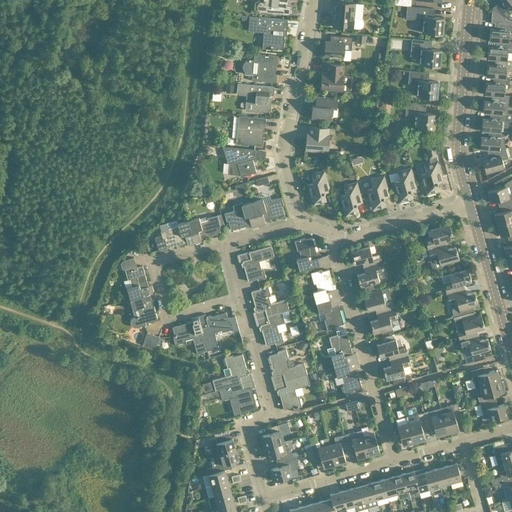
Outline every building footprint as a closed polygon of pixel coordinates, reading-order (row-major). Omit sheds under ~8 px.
[(260,0),(259,1),(258,2),(258,3),(257,4),(257,5),(257,6),(257,7),(257,8),(258,8),(258,9),(259,10),(260,11),(261,11),(262,12),(290,14),(291,7),(287,7),(287,0),(260,0)] [(492,7),(492,10),(503,17),(506,15),(506,16),(511,12),(511,11),(511,0),(498,0),(496,2),(497,4),(492,7)] [(333,26),(343,27),(359,28),(360,28),(361,28),(362,28),(362,27),(363,26),(363,21),(363,20),(362,19),(361,18),(354,18),(355,3),(334,1),(333,10),(335,10),(335,15),(334,15),(333,26)] [(406,18),(419,19),(419,23),(423,24),(422,32),(443,34),(444,17),(434,16),(430,16),(431,7),(408,5),(406,18)] [(489,35),(489,36),(490,38),(489,40),(496,41),(509,42),(509,41),(511,41),(511,20),(506,19),(503,17),(492,10),(491,21),(497,22),(496,28),(490,28),(490,33),(489,35)] [(248,18),(249,19),(248,30),(264,32),(262,48),(277,49),(278,47),(283,47),(285,29),(287,29),(288,19),(243,15),(242,20),(246,20),(248,18)] [(324,55),(334,56),(344,56),(344,49),(351,50),(352,36),(340,35),(339,42),(325,41),(324,55)] [(357,35),(356,42),(366,43),(367,35),(357,35)] [(428,39),(418,39),(412,38),(411,51),(416,51),(416,55),(420,56),(419,64),(440,66),(441,49),(431,48),(427,48),(428,39)] [(488,58),(495,59),(507,59),(507,52),(511,52),(511,41),(509,41),(509,42),(496,41),(496,46),(489,46),(488,51),(488,53),(487,54),(488,56),(488,58)] [(243,65),(243,67),(243,69),(245,71),(245,73),(252,74),(252,80),(266,81),(276,82),(277,74),(273,74),(274,71),(275,67),(274,66),(274,63),(278,64),(278,55),(269,54),(254,53),(254,59),(246,58),(246,61),(244,63),(243,65)] [(486,76),(493,76),(505,77),(506,70),(511,70),(511,59),(507,59),(495,59),(494,64),(487,64),(487,69),(486,71),(486,72),(486,74),(486,76)] [(352,75),(343,74),(344,64),(328,63),(327,70),(327,72),(322,72),(320,89),(342,91),(350,91),(352,75)] [(416,96),(427,97),(437,97),(439,81),(428,80),(424,79),(425,71),(409,70),(408,83),(414,83),(413,87),(417,88),(416,96)] [(485,94),(492,94),(504,95),(504,88),(509,88),(510,77),(505,77),(493,76),(493,82),(486,82),(485,87),(484,89),(484,90),(485,92),(485,94)] [(237,83),(237,93),(247,94),(248,94),(248,100),(249,102),(252,102),(251,111),(253,111),(263,112),(263,109),(270,109),(271,100),(267,100),(267,96),(269,96),(269,94),(273,95),(274,86),(264,85),(237,83)] [(483,107),(483,108),(483,110),(483,112),(490,112),(502,113),(506,113),(507,106),(508,95),(504,95),(492,94),(491,100),(484,100),(484,105),(483,107)] [(312,104),(312,108),(309,107),(311,114),(311,118),(332,119),(333,107),(337,107),(338,98),(316,96),(315,104),(312,104)] [(414,128),(424,128),(434,129),(436,113),(425,112),(422,111),(422,103),(406,102),(405,115),(411,115),(411,119),(414,119),(414,128)] [(481,125),(481,126),(482,127),(482,129),(489,130),(501,131),(505,131),(511,130),(511,119),(506,119),(506,113),(502,113),(490,112),(490,118),(483,118),(482,123),(481,125)] [(241,143),(241,144),(247,145),(247,144),(262,145),(263,129),(263,126),(265,126),(265,117),(239,115),(237,137),(236,137),(235,143),(241,143)] [(305,140),(304,147),(305,147),(305,150),(315,151),(328,152),(330,134),(328,134),(329,127),(320,126),(310,125),(309,132),(307,132),(307,133),(306,137),(306,140),(305,140)] [(480,143),(480,144),(480,145),(480,147),(487,148),(499,149),(506,147),(504,142),(505,131),(501,131),(489,130),(488,136),(481,135),(481,141),(480,143)] [(438,182),(443,181),(442,177),(433,142),(425,144),(430,162),(424,164),(427,172),(420,174),(426,195),(440,191),(438,183),(438,182)] [(203,148),(203,152),(205,154),(209,154),(211,152),(212,149),(209,146),(206,146),(203,148)] [(245,148),(223,146),(225,152),(228,163),(229,162),(228,173),(242,174),(251,175),(252,173),(256,172),(253,159),(252,159),(251,156),(255,155),(255,152),(255,149),(245,148)] [(499,149),(487,148),(489,158),(482,160),(484,165),(484,167),(484,168),(485,170),(486,172),(504,166),(502,159),(508,158),(506,147),(499,149)] [(411,190),(416,188),(417,188),(416,187),(411,168),(397,171),(400,180),(394,181),(399,202),(413,198),(411,191),(411,190)] [(325,192),(329,191),(330,190),(329,186),(325,170),(311,174),(314,182),(307,184),(313,204),(326,201),(324,193),(325,193),(325,192)] [(390,196),(389,192),(384,175),(371,179),(373,187),(367,189),(372,210),(386,206),(384,198),(384,197),(390,196)] [(256,179),(257,185),(269,182),(267,176),(256,179)] [(505,186),(488,190),(491,202),(497,200),(499,206),(511,202),(511,178),(508,181),(508,180),(506,181),(507,182),(504,184),(505,186)] [(362,200),(361,198),(357,181),(343,185),(346,193),(339,195),(345,216),(359,212),(357,204),(362,202),(362,200)] [(263,199),(252,202),(259,225),(266,223),(265,220),(285,214),(282,205),(284,205),(282,197),(271,200),(271,201),(264,203),(263,199)] [(259,225),(252,202),(241,205),(243,209),(236,211),(235,209),(224,212),(227,221),(228,220),(231,229),(251,224),(252,227),(259,225)] [(501,212),(494,213),(497,224),(511,220),(511,202),(499,206),(501,212)] [(199,216),(188,220),(195,243),(202,241),(201,238),(221,232),(219,227),(221,227),(220,224),(224,223),(221,213),(207,217),(208,219),(200,221),(199,216)] [(162,235),(155,237),(158,250),(187,242),(188,245),(195,243),(188,220),(177,222),(177,220),(167,222),(169,228),(162,230),(160,230),(162,235)] [(507,233),(509,240),(511,238),(511,220),(497,224),(500,235),(507,233)] [(425,239),(428,249),(446,243),(445,238),(453,235),(449,224),(430,229),(432,236),(425,239)] [(330,261),(328,254),(318,257),(312,237),(305,239),(305,237),(294,240),(297,251),(299,250),(301,257),(296,259),(299,270),(330,261)] [(428,249),(431,258),(434,269),(442,266),(441,263),(459,258),(456,246),(448,249),(446,243),(428,249)] [(271,246),(237,254),(239,262),(243,261),(248,281),(257,278),(257,280),(266,278),(263,267),(267,266),(265,259),(274,257),(271,246)] [(362,261),(364,267),(382,261),(379,251),(372,253),(370,246),(351,251),(354,263),(362,261)] [(127,287),(130,299),(154,292),(152,284),(148,285),(143,265),(136,267),(133,258),(134,258),(134,257),(123,260),(121,263),(123,269),(125,270),(128,279),(130,279),(132,286),(127,287)] [(382,261),(364,267),(365,272),(357,274),(360,286),(365,285),(370,283),(373,283),(379,281),(377,273),(385,271),(382,261)] [(444,283),(447,294),(465,289),(463,283),(472,280),(468,268),(449,274),(451,281),(444,283)] [(316,302),(316,303),(340,296),(338,288),(334,289),(329,269),(322,271),(322,269),(311,272),(314,283),(316,282),(318,289),(313,291),(314,295),(310,296),(311,301),(312,303),(316,302)] [(253,312),(255,320),(282,312),(289,310),(286,299),(271,303),(269,296),(271,295),(268,284),(260,287),(260,288),(251,291),(257,311),(253,312)] [(375,307),(377,313),(395,308),(392,298),(391,298),(388,287),(370,292),(371,296),(364,298),(367,310),(375,307)] [(451,309),(453,315),(475,309),(473,305),(478,303),(475,291),(467,294),(465,289),(447,294),(449,303),(456,301),(458,306),(452,308),(451,309)] [(154,292),(130,299),(133,308),(138,307),(140,314),(134,316),(132,318),(131,320),(131,323),(132,325),(134,327),(137,327),(139,326),(149,323),(149,322),(158,319),(152,299),(156,298),(154,292)] [(340,296),(316,303),(319,312),(324,311),(326,318),(324,319),(327,330),(335,327),(335,326),(344,323),(338,303),(342,302),(340,296)] [(395,308),(377,313),(378,318),(370,321),(373,333),(382,330),(383,332),(382,333),(401,328),(395,308)] [(205,314),(198,315),(208,350),(219,347),(214,332),(222,330),(222,332),(233,329),(231,320),(229,321),(228,317),(226,311),(206,317),(205,314)] [(282,312),(255,320),(257,326),(260,325),(266,345),(275,342),(275,344),(284,341),(281,331),(287,329),(282,312)] [(457,330),(460,340),(478,335),(476,329),(485,327),(481,315),(477,316),(475,312),(453,318),(454,318),(455,318),(458,330),(457,330)] [(192,321),(172,327),(174,335),(172,336),(175,344),(185,341),(185,339),(192,337),(197,353),(208,350),(198,315),(191,318),(192,321)] [(235,315),(228,317),(229,321),(231,320),(233,329),(233,331),(239,329),(235,315)] [(143,345),(155,349),(159,336),(147,332),(143,345)] [(331,355),(334,366),(358,359),(356,352),(352,353),(347,333),(338,336),(337,334),(329,336),(332,347),(327,348),(329,355),(331,355)] [(478,335),(460,340),(462,350),(470,348),(474,361),(486,357),(484,352),(491,350),(487,338),(479,340),(478,335)] [(388,354),(390,360),(408,355),(405,344),(398,346),(396,339),(377,344),(380,356),(388,354)] [(440,345),(434,347),(436,355),(443,353),(440,345)] [(271,376),(273,383),(307,374),(304,362),(295,365),(293,358),(289,359),(286,348),(277,351),(278,352),(269,355),(274,375),(271,376)] [(219,389),(219,390),(254,380),(251,372),(248,373),(242,353),(233,356),(233,354),(224,356),(227,367),(229,367),(231,374),(212,379),(215,390),(219,389)] [(408,355),(390,360),(391,365),(383,367),(386,379),(392,378),(394,383),(412,378),(411,376),(407,373),(405,374),(403,366),(411,364),(408,355)] [(358,359),(334,366),(337,377),(342,375),(344,382),(342,383),(345,394),(353,391),(353,390),(362,387),(356,367),(360,366),(358,359)] [(435,363),(437,371),(443,369),(441,361),(438,362),(435,363)] [(476,387),(481,386),(500,381),(496,369),(485,372),(483,367),(470,370),(473,381),(474,380),(476,387)] [(307,374),(273,383),(275,390),(278,389),(284,409),(293,406),(294,411),(303,409),(299,395),(297,396),(295,388),(301,386),(310,384),(307,374)] [(342,375),(337,377),(334,377),(336,385),(342,383),(344,382),(342,375)] [(254,380),(219,390),(222,400),(238,395),(240,402),(238,403),(241,414),(249,411),(248,410),(257,407),(252,387),(255,386),(254,380)] [(430,386),(428,380),(420,382),(422,388),(430,386)] [(476,387),(475,387),(477,394),(480,404),(493,401),(491,395),(503,392),(505,391),(502,380),(500,381),(481,386),(476,387)] [(211,381),(202,383),(204,392),(213,389),(211,381)] [(297,396),(299,395),(303,394),(301,386),(295,388),(297,396)] [(407,386),(395,389),(397,396),(409,393),(407,386)] [(357,400),(346,403),(348,410),(359,407),(357,400)] [(493,401),(480,404),(474,406),(477,416),(488,413),(490,419),(509,414),(506,403),(494,406),(493,401)] [(447,406),(441,407),(448,431),(459,428),(455,417),(461,415),(458,403),(447,406)] [(405,410),(407,417),(417,414),(415,407),(405,410)] [(434,409),(424,412),(428,425),(433,423),(436,435),(448,431),(441,407),(434,409)] [(417,414),(407,417),(414,441),(425,438),(422,426),(428,425),(424,412),(417,414)] [(414,441),(407,417),(396,420),(402,444),(414,441)] [(261,435),(264,446),(283,441),(281,434),(291,432),(288,421),(271,426),(273,432),(261,435)] [(369,433),(363,435),(368,454),(379,451),(373,426),(368,428),(369,433)] [(362,429),(345,434),(348,447),(354,445),(357,457),(368,454),(363,435),(362,429)] [(211,438),(208,439),(213,456),(236,449),(233,438),(231,438),(229,433),(223,435),(214,437),(211,438)] [(336,443),(330,444),(335,463),(346,460),(342,448),(348,447),(345,434),(334,437),(336,443)] [(320,441),(311,444),(314,456),(320,455),(322,461),(323,466),(335,463),(330,445),(330,444),(328,437),(320,439),(320,441)] [(283,441),(264,446),(268,457),(279,454),(281,460),(293,457),(293,456),(292,452),(291,447),(293,446),(291,438),(283,441)] [(498,465),(504,464),(511,461),(511,448),(510,449),(509,442),(493,447),(498,465)] [(304,446),(306,454),(312,453),(310,444),(304,446)] [(479,447),(473,449),(475,456),(476,458),(481,456),(479,447)] [(236,449),(213,456),(217,471),(225,469),(232,467),(231,462),(239,460),(236,449)] [(282,465),(271,469),(274,480),(278,479),(279,483),(289,480),(288,476),(293,475),(291,470),(300,467),(298,459),(297,456),(293,456),(293,457),(281,460),(282,465)] [(493,485),(499,484),(511,480),(511,461),(504,464),(506,469),(499,471),(501,476),(491,479),(493,485)] [(457,462),(446,465),(451,482),(461,479),(457,462)] [(446,465),(436,468),(440,485),(451,482),(446,465)] [(436,468),(425,471),(430,488),(432,494),(442,492),(440,485),(436,468)] [(208,474),(202,476),(205,487),(212,485),(228,481),(225,469),(217,471),(208,474)] [(414,470),(404,473),(410,498),(420,495),(421,495),(420,491),(419,491),(418,487),(419,487),(415,474),(416,474),(415,474),(414,470)] [(416,474),(415,474),(419,487),(418,487),(419,491),(420,491),(421,495),(420,495),(421,497),(432,494),(430,488),(425,471),(416,474)] [(404,473),(393,476),(398,492),(399,498),(406,496),(408,498),(410,498),(404,473)] [(393,476),(383,479),(387,495),(398,492),(393,476)] [(383,479),(372,482),(377,498),(387,495),(383,479)] [(511,480),(499,484),(499,487),(504,486),(505,490),(504,493),(505,496),(507,497),(507,500),(509,500),(511,498),(511,480)] [(205,487),(208,497),(231,491),(228,481),(212,485),(205,487)] [(372,482),(362,484),(368,507),(379,505),(377,498),(372,482)] [(362,484),(352,487),(356,504),(358,510),(368,507),(362,484)] [(352,487),(341,490),(346,507),(356,504),(352,487)] [(331,493),(330,493),(331,497),(335,511),(342,511),(347,511),(346,507),(341,490),(331,493)] [(211,508),(217,506),(234,501),(231,491),(208,497),(208,498),(211,508)] [(335,511),(331,497),(321,500),(324,511),(335,511)] [(324,511),(321,500),(311,503),(313,511),(324,511)] [(218,508),(219,511),(236,511),(237,511),(234,501),(217,506),(218,508)] [(300,506),(301,511),(313,511),(311,503),(300,506)]
